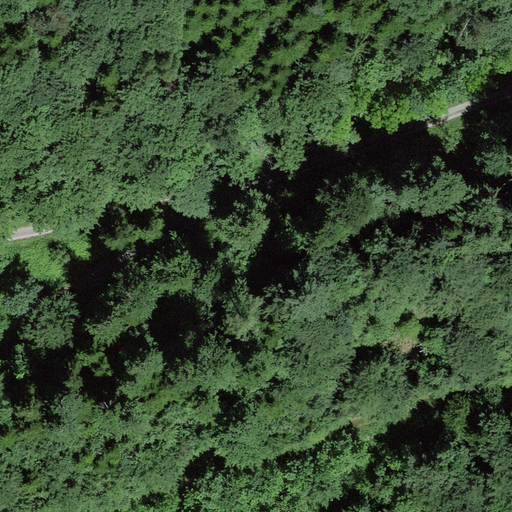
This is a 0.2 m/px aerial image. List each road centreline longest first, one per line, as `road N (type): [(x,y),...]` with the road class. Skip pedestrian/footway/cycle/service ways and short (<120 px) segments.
road 1 (track): [(511,94),(270,181),(141,246),(0,343)]
road 2 (track): [(95,511),(240,458),(511,390)]
road 3 (track): [(0,241),(270,181)]
